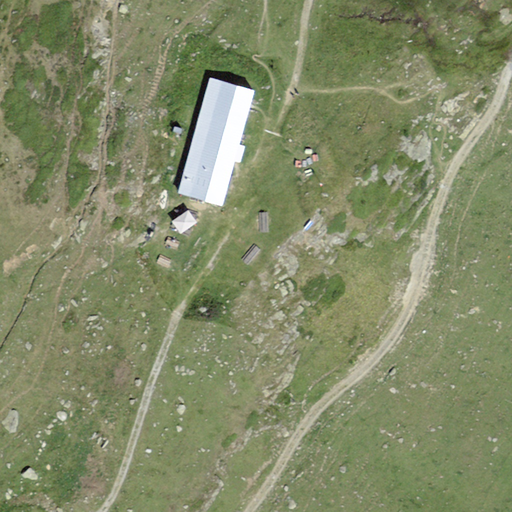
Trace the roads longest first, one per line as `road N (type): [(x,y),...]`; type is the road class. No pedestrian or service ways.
road 1 (track): [(103,511),(176,319),(222,249),(272,145),(298,69),(308,0)]
road 2 (track): [(251,511),(296,436),(392,339),(416,288),(434,210),(511,63)]
